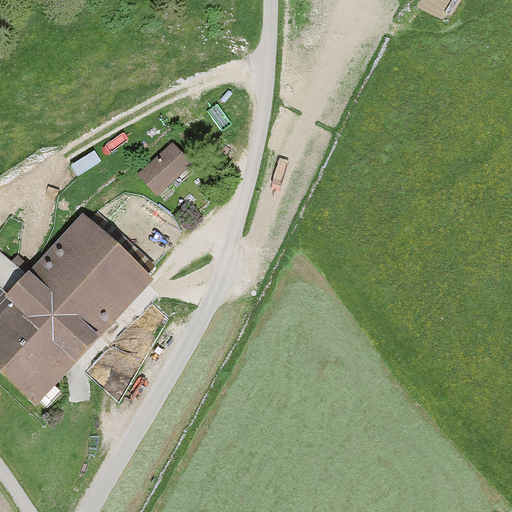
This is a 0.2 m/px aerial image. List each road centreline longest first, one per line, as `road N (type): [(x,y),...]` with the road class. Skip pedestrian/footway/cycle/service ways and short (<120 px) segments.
road 1 (unclassified): [(87,511),(214,292),(257,144),(270,0)]
road 2 (track): [(0,209),(188,88),(267,68)]
